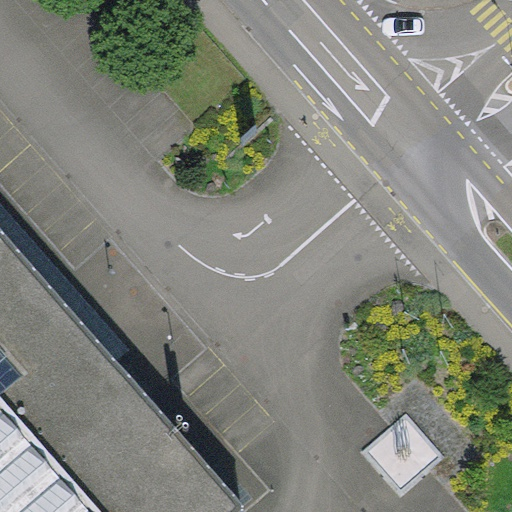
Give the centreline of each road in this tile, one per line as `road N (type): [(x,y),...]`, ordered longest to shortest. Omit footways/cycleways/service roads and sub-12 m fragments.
road 1 (primary): [(429,153),(291,0)]
road 2 (primary): [(511,247),(429,153)]
